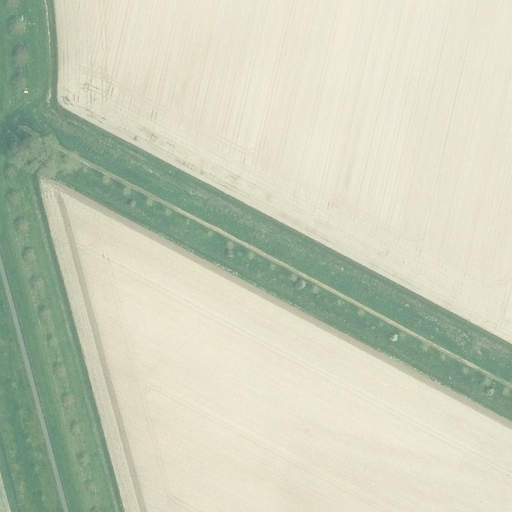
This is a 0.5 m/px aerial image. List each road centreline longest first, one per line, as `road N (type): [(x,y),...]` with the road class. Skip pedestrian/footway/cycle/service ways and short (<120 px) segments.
road 1 (track): [(0,122),(46,136),(511,389)]
road 2 (unclassified): [(65,511),(0,261)]
